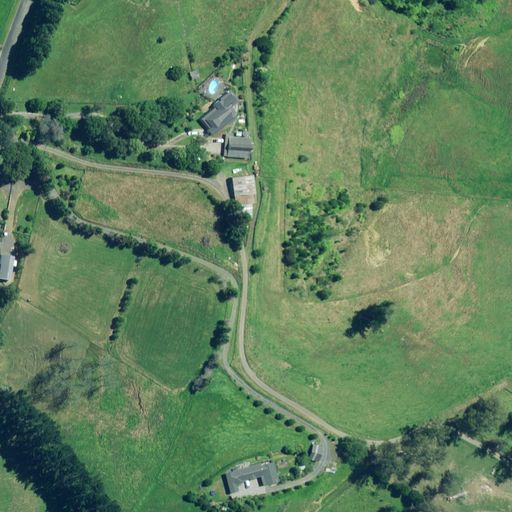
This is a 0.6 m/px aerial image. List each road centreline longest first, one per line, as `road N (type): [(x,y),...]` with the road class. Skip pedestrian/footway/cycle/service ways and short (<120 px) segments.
road 1 (unknown): [(0,134),(211,186),(239,265),(238,348),(266,388),(348,445),(375,448),(432,429),(463,439),(511,474)]
road 2 (unknown): [(26,142),(70,214),(182,250),(226,276),(223,368),(307,431),(316,452),(301,484),(263,498),(238,497)]
